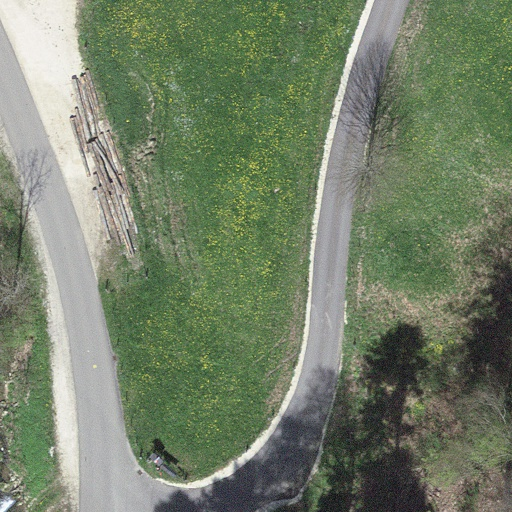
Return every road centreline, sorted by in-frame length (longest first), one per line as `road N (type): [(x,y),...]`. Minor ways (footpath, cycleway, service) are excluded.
road 1 (unclassified): [(198,511),(263,476),(304,425),(345,164),(389,0)]
road 2 (tertiary): [(0,72),(48,188),(82,310),(104,511)]
